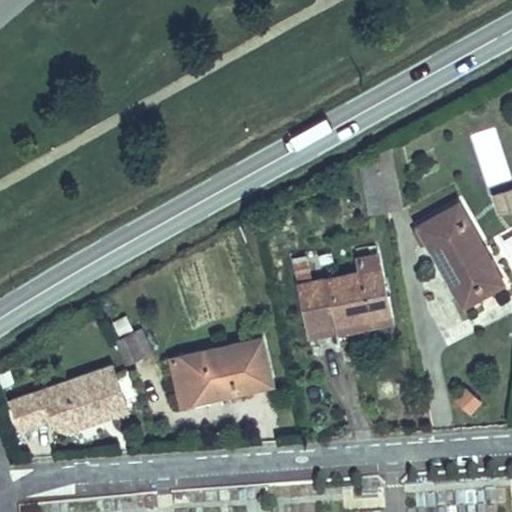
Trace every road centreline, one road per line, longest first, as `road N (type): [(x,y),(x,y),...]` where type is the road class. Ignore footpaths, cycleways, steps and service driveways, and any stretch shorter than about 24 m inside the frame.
road 1 (secondary): [(511,29),(0,318)]
road 2 (residential): [(4,494),(39,480),(511,445)]
